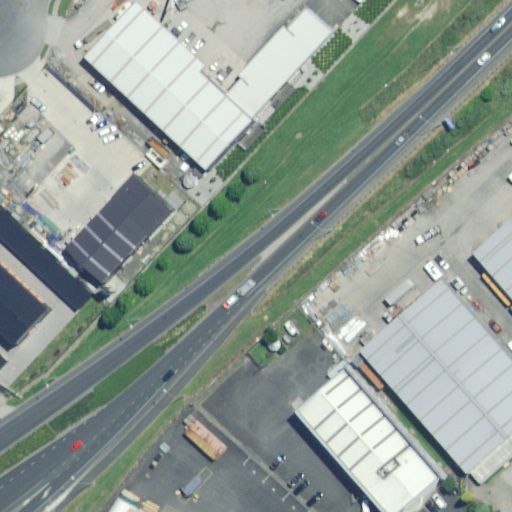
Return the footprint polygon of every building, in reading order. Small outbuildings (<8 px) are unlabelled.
[(168,0),(155,0),(110,49),(233,161),(359,25),(331,0),(321,0),(251,76),(168,0)] [(151,174),(83,245),(116,277),(184,206),(151,174)] [(0,198),(0,231),(83,308),(100,290),(0,198)] [(511,221),(476,252),(511,293),(511,221)] [(0,245),(0,314),(25,336),(59,298),(0,245)] [(364,352),(471,473),(511,437),(511,356),(446,281),(364,352)] [(0,334),(0,380),(2,381),(27,354),(0,334)] [(295,412),(382,511),(399,511),(440,477),(345,369),(295,412)] [(511,437),(471,473),(481,485),(511,457),(511,437)]
